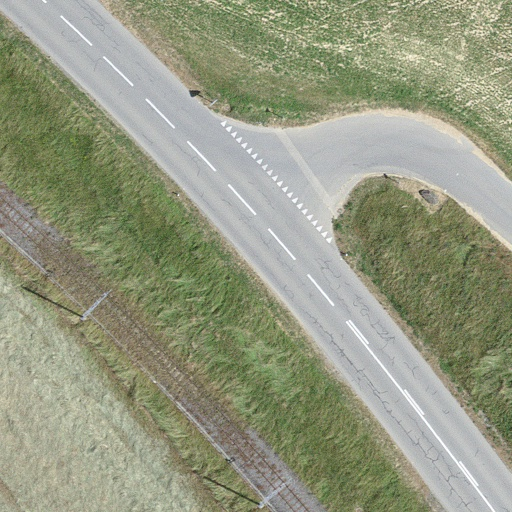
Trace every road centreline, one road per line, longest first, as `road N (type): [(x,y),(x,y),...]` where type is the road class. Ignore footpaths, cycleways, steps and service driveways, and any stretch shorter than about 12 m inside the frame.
road 1 (tertiary): [(43,0),(248,202),(490,511)]
road 2 (track): [(511,226),(423,146),(379,145),(248,202)]
